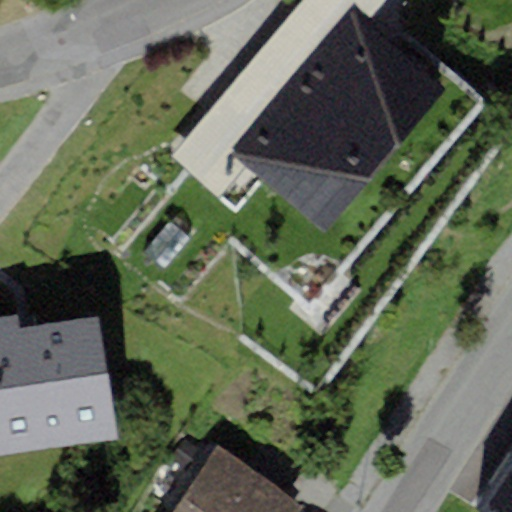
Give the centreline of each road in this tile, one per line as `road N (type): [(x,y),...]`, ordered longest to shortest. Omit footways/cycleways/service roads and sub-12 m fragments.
road 1 (tertiary): [(511,327),(393,511)]
road 2 (residential): [(0,59),(165,0)]
